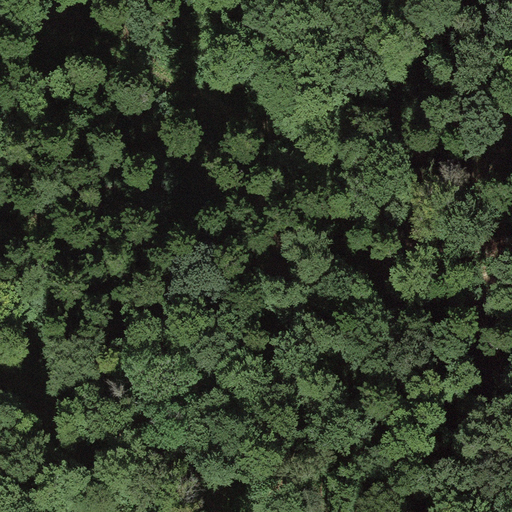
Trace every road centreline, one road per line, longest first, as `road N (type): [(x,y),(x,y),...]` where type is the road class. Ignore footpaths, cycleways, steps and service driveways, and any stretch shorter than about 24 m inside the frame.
road 1 (track): [(511,304),(227,114)]
road 2 (track): [(0,381),(246,511)]
road 3 (track): [(13,0),(227,114)]
